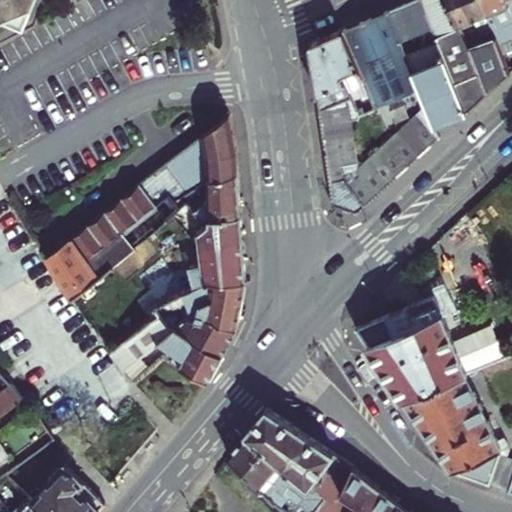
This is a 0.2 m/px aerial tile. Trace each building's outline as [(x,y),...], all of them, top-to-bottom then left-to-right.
[(0,0),(0,10),(6,8),(26,17),(33,0),(0,0)] [(418,0),(411,0),(401,4),(414,37),(430,30),(418,0)] [(455,27),(443,0),(418,0),(430,30),(435,42),(441,57),(453,84),(479,73),(468,46),(459,26),(455,27)] [(459,26),(473,20),(464,0),(443,0),(455,27),(459,26)] [(464,0),(473,20),(485,14),(479,0),(464,0)] [(511,12),(510,8),(506,0),(479,0),(485,14),(492,31),(494,36),(498,44),(501,52),(511,48),(511,46),(510,41),(511,39),(511,12)] [(414,37),(401,4),(386,11),(399,43),(402,42),(414,37)] [(386,11),(340,30),(365,84),(371,99),(375,107),(418,89),(399,43),(386,11)] [(365,84),(340,30),(324,37),(344,84),(348,92),(365,84)] [(482,41),(468,46),(479,73),(488,93),(509,73),(501,54),(501,52),(498,44),(494,36),(489,38),(482,41)] [(344,84),(324,37),(311,43),(309,48),(319,112),(336,105),(330,90),(344,84)] [(435,42),(406,53),(413,69),(441,57),(435,42)] [(441,57),(413,69),(420,87),(426,102),(435,125),(465,114),(453,84),(441,57)] [(479,73),(453,84),(465,114),(488,93),(479,73)] [(351,98),(348,93),(341,96),(343,102),(351,98)] [(336,105),(319,112),(320,126),(352,122),(360,121),(356,111),(354,107),(351,98),(343,102),(336,105)] [(371,99),(354,107),(356,111),(362,110),(363,112),(375,107),(371,99)] [(426,102),(406,121),(429,146),(440,136),(435,125),(426,102)] [(237,152),(229,113),(166,163),(189,193),(191,192),(207,179),(238,173),(237,152)] [(406,121),(396,132),(418,157),(429,146),(406,121)] [(352,122),(320,126),(323,141),(355,136),(352,122)] [(396,132),(385,141),(408,166),(418,157),(396,132)] [(355,136),(323,141),(325,154),(357,150),(355,136)] [(385,141),(375,151),(397,175),(408,166),(385,141)] [(357,150),(325,154),(327,169),(359,164),(357,150)] [(375,151),(364,161),(387,185),(397,175),(375,151)] [(364,161),(360,165),(362,178),(376,195),(387,185),(364,161)] [(166,163),(69,238),(86,262),(153,209),(164,223),(170,218),(184,207),(180,201),(189,193),(166,163)] [(359,164),(327,169),(329,183),(343,181),(362,178),(360,165),(359,164)] [(188,203),(207,226),(210,224),(210,217),(241,215),(238,173),(207,179),(209,200),(205,201),(200,204),(191,192),(189,193),(180,201),(184,207),(188,203)] [(376,195),(362,178),(343,181),(366,204),(376,195)] [(343,181),(329,183),(333,205),(356,213),(366,204),(343,181)] [(210,224),(207,226),(197,235),(198,243),(243,239),(241,215),(210,217),(210,224)] [(69,238),(46,257),(73,296),(97,279),(86,262),(69,238)] [(213,283),(245,282),(246,281),(243,239),(198,243),(200,265),(186,266),(196,290),(213,283)] [(213,283),(196,290),(156,307),(159,312),(166,308),(166,310),(188,305),(188,307),(198,304),(196,318),(204,318),(206,315),(236,328),(237,327),(245,282),(213,283)] [(405,399),(465,376),(468,374),(505,360),(492,327),(462,338),(466,348),(457,351),(454,342),(434,295),(356,329),(405,399)] [(111,355),(123,371),(138,358),(158,341),(170,330),(160,314),(151,320),(111,355)] [(204,318),(196,318),(184,317),(173,327),(221,355),(236,328),(206,315),(204,318)] [(221,355),(173,327),(170,330),(158,341),(177,357),(174,361),(179,366),(206,379),(221,355)] [(462,338),(454,342),(457,351),(466,348),(462,338)] [(138,358),(123,371),(133,384),(148,369),(138,358)] [(491,481),(502,451),(498,442),(465,376),(405,399),(453,469),(490,483),(491,481)] [(0,417),(24,397),(13,384),(0,392),(0,417)] [(305,485),(313,491),(323,476),(319,473),(323,467),(329,472),(341,457),(267,407),(245,434),(305,485)] [(275,486),(283,493),(288,487),(303,500),(299,506),(305,511),(315,511),(326,499),(320,496),(313,491),(305,485),(245,434),(229,455),(252,477),(250,479),(267,496),(275,486)] [(504,439),(498,442),(502,451),(491,481),(510,488),(511,481),(511,457),(508,456),(510,450),(504,439)] [(0,459),(8,453),(0,441),(0,459)] [(341,493),(353,468),(354,467),(341,457),(320,496),(326,499),(337,506),(343,494),(341,493)] [(66,464),(33,499),(46,511),(99,511),(101,510),(100,509),(105,503),(88,487),(66,464)] [(343,494),(365,507),(361,511),(389,511),(397,501),(353,468),(341,493),(343,494)] [(267,496),(274,503),(283,493),(275,486),(267,496)] [(288,487),(283,493),(299,506),(303,500),(288,487)] [(361,511),(365,507),(343,494),(337,506),(326,499),(315,511),(361,511)] [(12,511),(46,511),(33,499),(29,495),(12,511)] [(397,501),(389,511),(410,511),(411,511),(397,501)]
